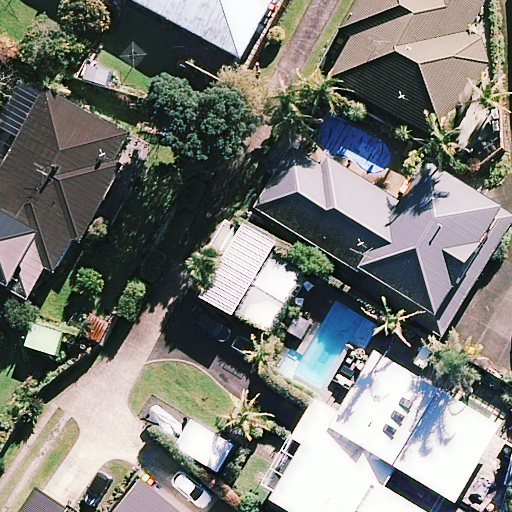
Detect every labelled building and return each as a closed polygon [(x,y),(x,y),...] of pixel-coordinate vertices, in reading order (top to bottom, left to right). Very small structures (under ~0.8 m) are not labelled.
[(120,0),(248,68),(285,0),(120,0)] [(490,8),(474,0),(369,0),(351,36),(362,42),(337,89),(451,150),(501,57),(472,42),(490,8)] [(143,150),(30,87),(6,130),(27,142),(0,190),(0,294),(22,306),(42,270),(68,285),(143,150)] [(329,175),(299,156),(261,214),(445,331),(511,226),(435,177),(412,212),(337,164),(329,175)] [(314,271),(250,236),(211,307),(275,342),(314,271)] [(31,326),(21,353),(62,368),(72,341),(31,326)] [(274,511),(419,511),(391,495),(402,476),(461,511),(505,436),(379,362),(345,420),(321,406),(280,476),(263,504),(274,511)] [(247,447),(220,429),(194,469),(221,487),(247,447)] [(173,511),(144,489),(125,511),(173,511)] [(67,511),(41,494),(29,511),(67,511)]
